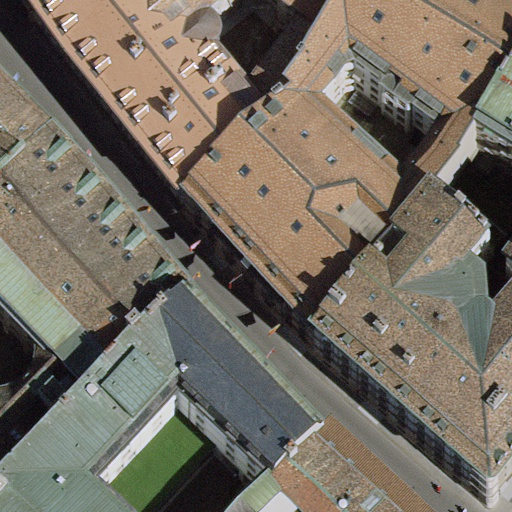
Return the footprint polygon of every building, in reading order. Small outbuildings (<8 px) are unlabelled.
[(14,0),(41,31),(70,0),(14,0)] [(98,107),(188,216),(252,154),(295,123),(287,115),(306,86),(363,0),(70,0),(41,31),(98,107)] [(476,156),(511,98),(511,17),(483,0),(363,0),(306,86),(333,108),(347,93),(357,90),(442,153),(427,176),(450,192),(476,156)] [(287,115),(295,123),(252,154),(188,216),(246,281),(317,356),(376,290),(395,267),(433,222),(450,192),(427,176),(404,201),(319,124),(333,108),(306,86),(287,115)] [(511,174),(511,98),(476,156),(511,174)] [(0,222),(52,158),(6,116),(0,109),(0,222)] [(71,439),(91,418),(193,316),(116,231),(52,158),(0,222),(0,511),(3,511),(12,500),(71,439)] [(496,511),(511,492),(511,290),(510,289),(489,312),(471,293),(490,270),(433,222),(395,267),(413,281),(393,304),(376,290),(317,356),(468,487),(495,511),(496,511)] [(243,371),(193,316),(91,418),(71,439),(12,500),(3,511),(102,511),(100,509),(181,424),(269,507),(320,452),(243,371)] [(387,511),(320,452),(269,507),(264,511),(387,511)]
